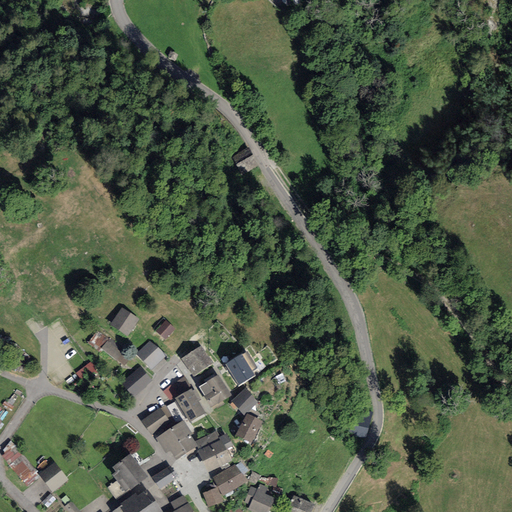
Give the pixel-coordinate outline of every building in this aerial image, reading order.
[(248,148),(232,158),(242,175),(259,165),(248,148)] [(139,319),(122,308),(110,325),(127,337),(139,319)] [(166,320),(155,331),(165,340),(175,330),(166,320)] [(109,338),(100,349),(124,367),(133,355),(109,338)] [(167,356),(150,341),(136,355),(153,371),(167,356)] [(201,345),(181,359),(194,377),(214,364),(201,345)] [(225,365),(238,385),(254,375),(242,355),(225,365)] [(122,384),(134,397),(153,381),(141,368),(122,384)] [(219,374),(199,386),(211,407),(231,396),(219,374)] [(192,388),(175,398),(177,401),(186,416),(189,422),(205,413),(198,401),(201,399),(195,390),(193,391),(192,388)] [(244,389),(231,402),(244,415),(257,402),(244,389)] [(177,401),(167,406),(176,421),(186,416),(177,401)] [(165,405),(160,408),(170,423),(171,425),(176,421),(167,406),(165,405)] [(160,408),(142,420),(152,435),(170,423),(160,408)] [(247,413),(235,435),(252,444),(264,422),(247,413)] [(192,433),(184,420),(156,439),(166,453),(170,450),(176,460),(197,447),(194,442),(190,435),(192,433)] [(368,429),(349,425),(346,440),(365,444),(368,429)] [(217,431),(195,441),(194,442),(197,447),(199,451),(220,440),(219,438),(220,437),(217,431)] [(227,434),(220,437),(219,438),(220,440),(199,451),(197,451),(208,473),(233,461),(227,448),(232,446),(227,434)] [(36,472),(16,447),(2,458),(23,483),(36,472)] [(131,454),(112,467),(116,472),(112,475),(125,492),(147,477),(131,454)] [(53,462),(37,475),(52,493),(68,481),(53,462)] [(235,465),(213,477),(223,495),(247,482),(235,465)] [(176,478),(169,466),(152,477),(159,489),(176,478)] [(268,488),(259,484),(257,490),(251,487),(244,503),(250,505),(248,510),(253,511),(269,511),(275,499),(265,494),(268,488)] [(218,487),(203,494),(208,507),(223,502),(218,487)] [(122,506),(112,511),(162,511),(147,490),(137,497),(135,494),(120,503),(122,506)] [(48,509),(56,500),(50,495),(42,503),(48,509)] [(170,502),(175,511),(188,504),(183,495),(170,502)] [(313,511),(316,506),(294,495),(286,511),(313,511)] [(78,511),(71,502),(64,508),(67,511),(78,511)] [(175,511),(172,511),(193,511),(189,503),(188,504),(175,511)] [(242,511),(229,503),(223,511),(242,511)]
